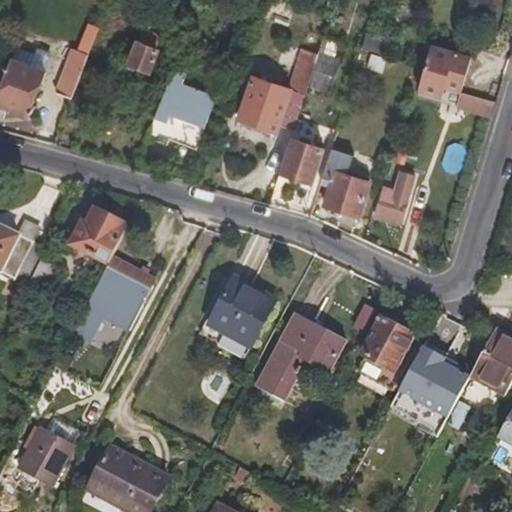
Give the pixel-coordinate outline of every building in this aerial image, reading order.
[(150,17),(145,29),(150,31),(155,19),(150,17)] [(152,72),(160,50),(158,49),(158,48),(163,36),(150,31),(145,29),(130,65),(152,72)] [(382,55),(388,36),(368,30),(362,49),(382,55)] [(306,50),(319,54),(323,41),(310,37),(306,50)] [(323,41),(319,54),(335,60),(338,51),(334,50),(337,42),(324,38),(323,41)] [(0,103),(29,114),(46,70),(31,65),(36,54),(16,46),(0,87),(0,103)] [(461,92),(470,58),(430,46),(417,92),(441,99),(444,87),(461,92)] [(75,93),(91,53),(76,48),(61,87),(75,93)] [(279,126),(293,131),(308,86),(319,54),(306,50),(302,49),(289,90),(253,77),(237,118),(277,133),(279,126)] [(377,73),(382,55),(362,49),(357,66),(377,73)] [(36,54),(31,65),(46,70),(51,56),(37,51),(36,54)] [(330,94),(341,61),(335,60),(319,54),(308,86),(330,94)] [(197,151),(216,97),(181,85),(186,73),(175,69),(148,138),(169,147),(171,141),(197,151)] [(492,117),(496,103),(460,93),(456,107),(492,117)] [(314,184),(325,149),(290,140),(279,174),(314,184)] [(449,144),(441,167),(458,172),(465,150),(449,144)] [(359,218),(370,183),(348,175),(354,154),(331,148),(322,179),(332,181),(324,208),(359,218)] [(401,219),(413,175),(398,171),(393,190),(383,188),(376,212),(401,219)] [(111,257),(127,227),(95,210),(86,225),(82,222),(70,245),(107,265),(111,257)] [(0,271),(22,282),(41,246),(33,242),(39,229),(23,222),(17,235),(0,226),(0,271)] [(111,257),(107,265),(90,297),(79,317),(70,335),(89,344),(102,319),(126,332),(154,280),(111,257)] [(33,268),(24,286),(41,295),(54,269),(37,261),(33,268)] [(249,349),(274,302),(232,279),(206,327),(249,349)] [(79,317),(90,297),(75,289),(63,309),(79,317)] [(393,374),(414,336),(399,328),(401,324),(385,315),(384,318),(380,316),(358,355),(364,358),(393,374)] [(328,371),(345,342),(297,316),(256,389),(279,403),(305,358),(328,371)] [(500,403),(511,381),(511,343),(493,333),(489,339),(469,377),(465,383),(500,403)] [(65,371),(73,357),(62,351),(54,365),(65,371)] [(469,377),(426,353),(400,401),(443,424),(465,383),(469,377)] [(398,377),(393,374),(364,358),(357,371),(391,390),(398,377)] [(511,451),(511,406),(492,441),(511,451)] [(50,486),(72,445),(40,428),(18,470),(50,486)] [(132,511),(149,511),(170,476),(112,443),(91,479),(112,490),(109,499),(132,511)] [(109,499),(112,490),(91,479),(87,486),(109,499)]
